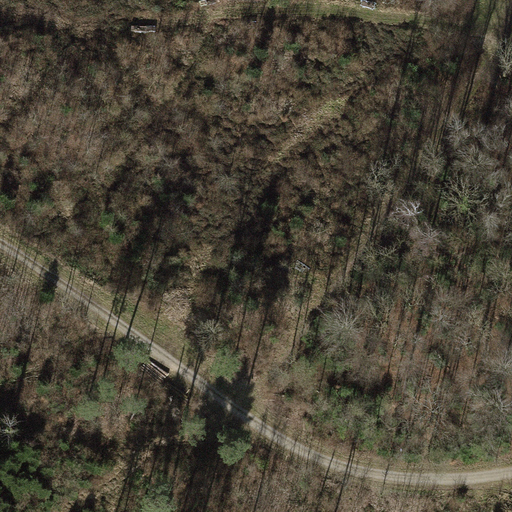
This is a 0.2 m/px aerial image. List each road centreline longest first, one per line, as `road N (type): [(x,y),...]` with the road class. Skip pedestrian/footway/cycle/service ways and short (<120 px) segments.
road 1 (track): [(0,240),(299,448),(385,475),(449,479),(511,471)]
road 2 (track): [(511,18),(351,261),(238,408)]
